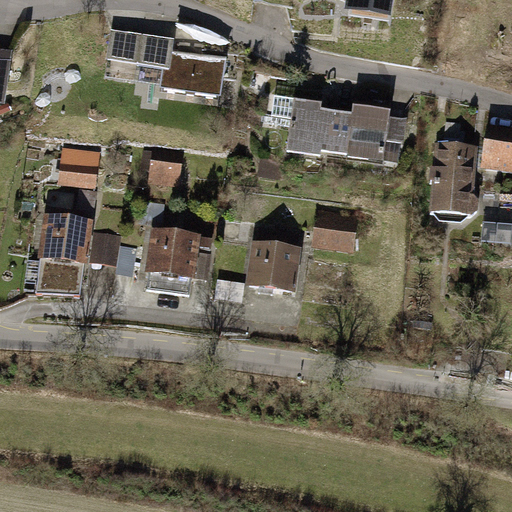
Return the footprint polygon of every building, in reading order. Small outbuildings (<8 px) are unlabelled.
[(353,0),(353,4),(393,11),(395,0),(353,0)] [(139,68),(143,37),(113,34),(109,64),(139,68)] [(223,101),(228,60),(173,53),(175,42),(143,37),(139,68),(165,71),(162,93),(223,101)] [(12,56),(0,54),(0,106),(4,107),(12,56)] [(349,154),(355,114),(323,110),(324,102),(297,101),(277,98),(276,101),(265,99),(263,123),(293,127),(289,154),(322,159),(323,153),(349,157),(349,154)] [(355,114),(349,154),(386,159),(393,109),(356,104),(355,114)] [(473,199),(477,151),(460,149),(462,124),(448,123),(445,148),(439,147),(437,171),(434,171),(433,183),(436,184),(433,214),(472,218),(477,213),(478,205),(473,199)] [(511,133),(490,130),(485,160),(511,163),(511,133)] [(100,157),(65,153),(61,185),(97,189),(100,157)] [(184,158),(147,154),(145,172),(182,177),(184,158)] [(77,191),(76,216),(98,217),(99,192),(77,191)] [(61,220),(50,219),(38,297),(82,299),(92,223),(76,222),(76,215),(62,213),(61,220)] [(359,221),(319,215),(315,247),(355,253),(359,221)] [(171,234),(157,232),(148,292),(191,298),(193,280),(209,282),(213,255),(197,253),(199,238),(180,236),(180,231),(171,230),(171,234)] [(137,272),(141,249),(125,247),(127,237),(107,234),(102,266),(137,272)] [(299,252),(258,246),(252,288),(293,293),(299,252)]
